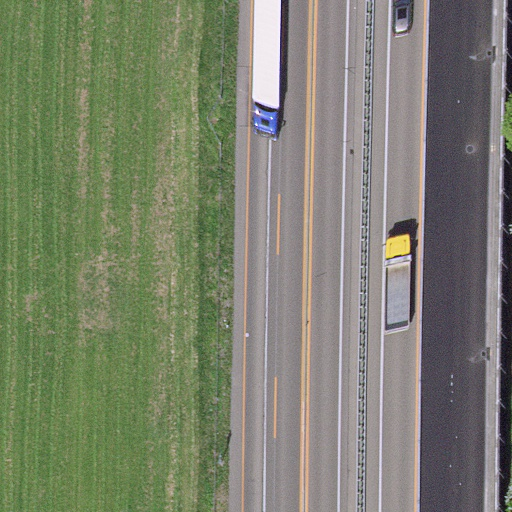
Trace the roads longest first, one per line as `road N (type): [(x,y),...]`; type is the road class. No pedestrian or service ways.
road 1 (motorway): [(324,0),(309,511)]
road 2 (motorway): [(430,511),(441,0)]
